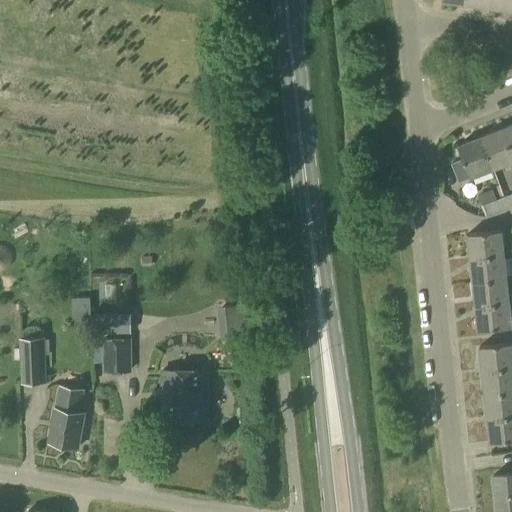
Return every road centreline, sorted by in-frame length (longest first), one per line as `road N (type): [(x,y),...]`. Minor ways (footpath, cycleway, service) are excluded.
road 1 (residential): [(459,511),(419,127)]
road 2 (primary): [(356,511),(304,178)]
road 3 (primary): [(304,178),(330,511)]
road 4 (unclassified): [(208,511),(0,475)]
road 5 (primary): [(304,178),(287,0)]
